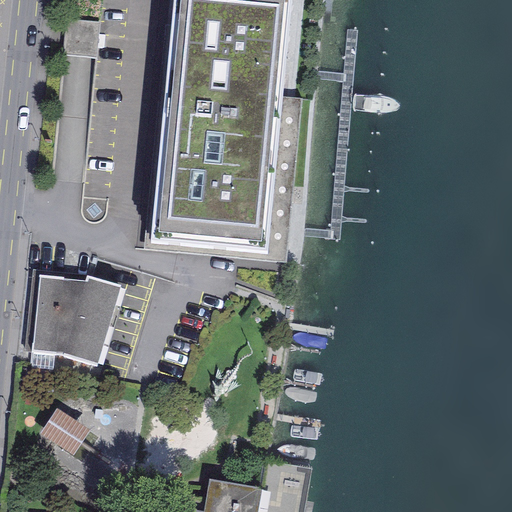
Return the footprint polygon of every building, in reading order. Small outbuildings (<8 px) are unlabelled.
[(176,0),(167,109),(279,119),(289,0),(176,0)] [(98,66),(103,31),(70,27),(65,62),(98,66)] [(93,102),(68,97),(62,125),(87,130),(93,102)] [(160,187),(156,238),(268,248),(279,119),(167,109),(160,187)] [(121,289),(87,280),(39,277),(33,353),(62,355),(96,366),(121,289)] [(42,448),(78,470),(95,442),(59,421),(42,448)] [(317,511),(322,479),(276,473),(273,496),(219,489),(215,511),(317,511)]
